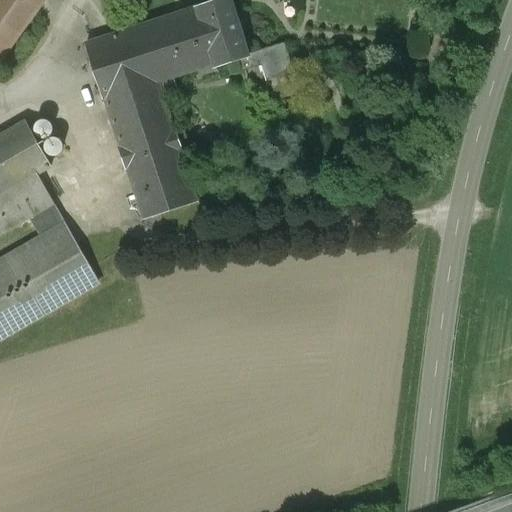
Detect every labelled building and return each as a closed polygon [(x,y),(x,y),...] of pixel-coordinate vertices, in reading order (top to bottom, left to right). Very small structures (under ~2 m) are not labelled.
[(0,0),(0,61),(44,0),(0,0)] [(230,0),(223,0),(86,44),(104,99),(158,82),(198,69),(199,75),(216,69),(216,67),(239,60),(248,56),(248,55),(230,0)] [(434,54),(436,32),(419,31),(417,53),(434,54)] [(284,44),(248,55),(248,56),(239,60),(242,71),(261,65),(273,102),(300,94),(284,44)] [(158,82),(104,99),(120,147),(118,148),(126,170),(127,170),(144,220),(197,202),(180,152),(182,152),(175,129),(173,130),(158,82)] [(47,121),(43,121),(40,121),(38,122),(37,124),(36,125),(35,127),(35,128),(34,130),(35,134),(37,136),(40,138),(43,139),(46,138),(48,138),(50,136),(51,134),(52,132),(53,130),(52,127),(51,125),(49,123),(47,121)] [(25,122),(0,136),(0,196),(37,175),(51,167),(25,122)] [(57,139),(55,139),(53,138),(50,139),(48,140),(47,141),(46,143),(45,144),(45,146),(44,148),(45,150),(46,152),(48,155),(50,156),(54,157),(58,155),(60,154),(62,152),(62,149),(63,147),(62,145),(61,142),(59,141),(57,139)] [(37,175),(0,196),(0,234),(30,218),(53,204),(54,204),(37,175)] [(65,225),(53,204),(30,218),(42,238),(65,225)] [(42,238),(0,262),(0,338),(98,282),(65,225),(42,238)]
